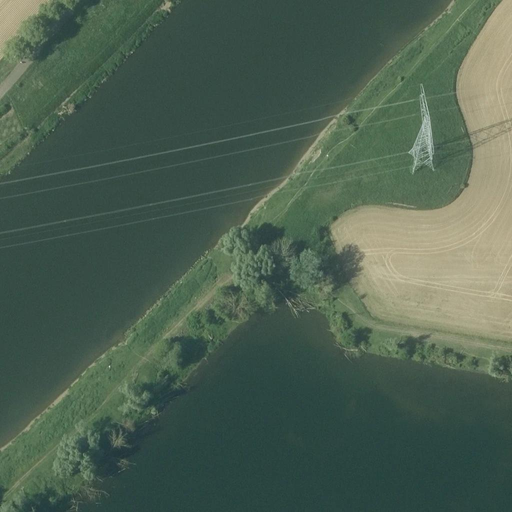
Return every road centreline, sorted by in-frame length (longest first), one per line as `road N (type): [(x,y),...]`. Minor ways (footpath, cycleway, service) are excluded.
road 1 (track): [(247,267),(0,503)]
road 2 (track): [(511,348),(364,322),(330,279),(247,267)]
road 3 (unclassified): [(80,0),(0,96)]
